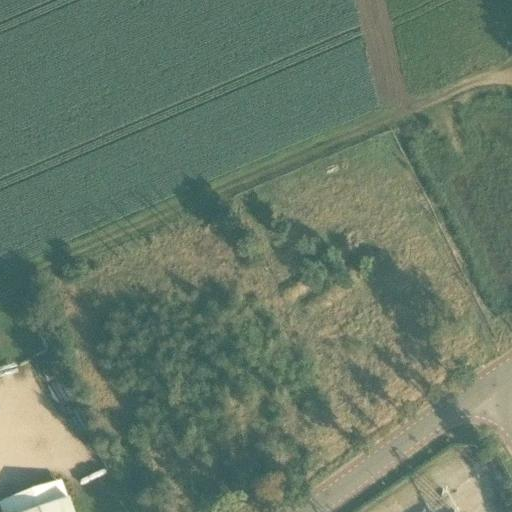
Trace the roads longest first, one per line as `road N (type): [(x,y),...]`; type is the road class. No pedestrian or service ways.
road 1 (track): [(0,291),(511,74)]
road 2 (unclassified): [(322,511),(496,387)]
